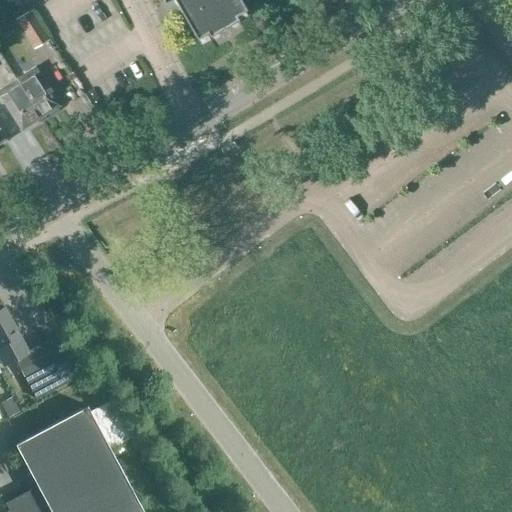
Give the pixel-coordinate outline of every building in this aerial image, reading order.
[(161,0),(163,2),(167,0),(172,0),(195,38),(205,32),(208,36),(237,19),(234,15),(245,9),(239,0),(161,0)] [(47,38),(30,11),(16,19),(33,46),(47,38)] [(16,79),(40,118),(60,106),(35,68),(24,74),(16,79)] [(0,89),(0,96),(21,130),(40,118),(16,79),(8,85),(0,89)] [(28,351),(4,309),(0,311),(0,361),(2,366),(15,359),(38,400),(79,377),(57,336),(28,351)] [(10,511),(144,511),(109,447),(133,434),(114,397),(90,410),(87,405),(14,444),(37,487),(6,504),(10,511)] [(11,398),(2,403),(9,417),(19,411),(11,398)]
